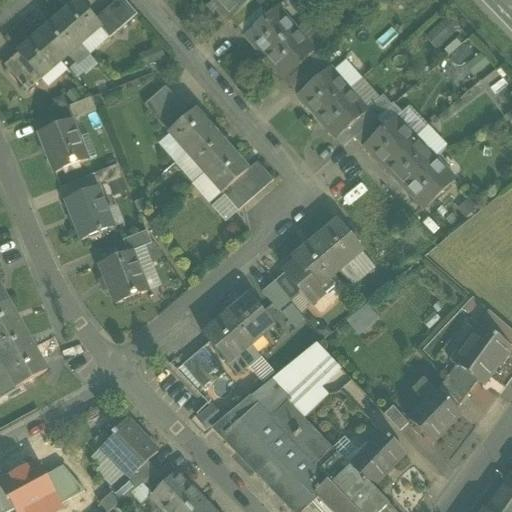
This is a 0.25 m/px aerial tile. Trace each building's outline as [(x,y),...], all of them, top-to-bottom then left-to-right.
[(134,16),(120,0),(113,0),(109,4),(126,23),(134,16)] [(210,0),(229,21),(251,1),(252,0),(210,0)] [(251,1),(230,20),(238,29),(259,10),(251,1)] [(90,20),(76,4),(55,22),(78,47),(79,47),(98,30),(98,29),(90,20)] [(126,23),(109,4),(101,11),(117,31),(126,23)] [(259,10),(238,29),(246,38),(267,19),(259,10)] [(246,38),(245,39),(263,60),(296,31),(278,10),(267,19),(246,38)] [(117,31),(101,11),(90,20),(98,29),(98,30),(107,40),(117,31)] [(427,38),(437,50),(463,29),(452,16),(427,38)] [(78,47),(55,22),(36,38),(59,63),(66,58),(78,47)] [(296,31),(263,60),(281,81),(304,62),(315,52),(296,31)] [(59,63),(36,38),(17,55),(39,81),(59,63)] [(78,47),(66,58),(76,69),(88,58),(79,47),(78,47)] [(145,66),(165,58),(161,48),(140,56),(145,66)] [(39,81),(17,55),(1,67),(23,94),(39,81)] [(304,62),(283,80),(291,89),(312,70),(304,62)] [(312,70),(291,89),(299,98),(320,79),(312,70)] [(299,98),(297,99),(316,120),(349,91),(330,70),(320,79),(299,98)] [(163,88),(143,105),(164,128),(183,111),(163,88)] [(349,91),(316,120),(334,141),(357,122),(367,112),(349,91)] [(89,98),(69,106),(74,118),(94,110),(89,98)] [(364,131),(354,140),(364,150),(396,119),(397,120),(402,115),(393,106),(364,131)] [(396,119),(364,150),(374,161),(375,160),(383,168),(382,169),(383,170),(414,140),(414,141),(426,129),(425,129),(407,110),(402,115),(397,120),(396,119)] [(194,113),(169,135),(186,153),(210,132),(194,113)] [(68,121),(37,133),(53,175),(85,162),(68,121)] [(357,122),(336,140),(344,149),(354,140),(364,131),(357,122)] [(210,132),(186,153),(203,173),(228,152),(210,132)] [(414,140),(383,170),(394,182),(395,181),(404,189),(403,190),(403,191),(434,161),(414,141),(414,140)] [(228,152),(203,173),(221,194),(229,188),(237,180),(246,173),(246,172),(228,152)] [(434,161),(403,191),(404,192),(405,191),(413,200),(423,211),(455,180),(454,180),(453,180),(434,161)] [(272,183),(255,164),(246,172),(246,173),(263,192),(272,183)] [(116,166),(95,174),(100,187),(121,179),(116,166)] [(246,173),(237,180),(254,199),(263,192),(246,173)] [(237,180),(229,188),(246,207),(254,199),(237,180)] [(229,188),(221,194),(238,213),(246,207),(229,188)] [(95,189),(64,200),(80,243),(111,232),(95,189)] [(337,224),(315,243),(339,272),(361,253),(337,224)] [(145,233),(120,243),(125,256),(129,254),(150,246),(145,233)] [(315,243),(292,262),(295,266),(284,274),(284,275),(300,293),(298,295),(298,296),(309,309),(334,288),(328,281),(339,272),(315,243)] [(361,253),(339,272),(352,288),(375,268),(361,253)] [(125,256),(99,266),(115,307),(146,295),(129,254),(125,256)] [(300,293),(284,275),(273,284),(289,303),(298,296),(298,295),(300,293)] [(289,303),(273,284),(262,294),(278,313),(289,303)] [(272,328),(248,299),(225,318),(249,347),(250,347),(272,328)] [(6,304),(0,307),(0,337),(19,327),(6,305),(7,304),(6,304)] [(377,320),(365,306),(345,323),(357,337),(377,320)] [(249,347),(225,318),(202,337),(226,366),(249,347)] [(480,329),(453,365),(450,363),(449,363),(455,368),(475,382),(482,387),(509,350),(477,326),(476,327),(480,329)] [(19,327),(0,337),(0,362),(2,367),(32,350),(19,327)] [(340,372),(315,346),(270,382),(290,403),(287,405),(302,422),(327,398),(320,390),(340,372)] [(249,347),(226,366),(235,376),(236,376),(247,367),(259,357),(250,347),(249,347)] [(32,350),(2,367),(16,390),(18,389),(45,374),(32,350)] [(218,368),(202,350),(192,359),(207,377),(208,377),(218,368)] [(259,357),(247,367),(262,385),(273,375),(259,357)] [(207,377),(192,359),(182,367),(201,390),(212,381),(208,377),(207,377)] [(16,390),(2,367),(0,368),(0,386),(5,396),(18,389),(16,390)] [(475,382),(455,368),(448,378),(467,396),(475,382)] [(467,396),(448,378),(437,394),(456,412),(467,396)] [(302,422),(287,405),(290,403),(270,382),(247,401),(326,484),(328,487),(346,468),(302,422)] [(437,394),(424,382),(413,394),(423,404),(407,421),(432,446),(460,417),(437,394)] [(326,484),(247,401),(216,427),(293,511),(307,500),(326,484)] [(211,402),(194,418),(208,433),(225,417),(211,402)] [(392,409),(383,417),(399,433),(408,425),(392,409)] [(155,451),(124,421),(108,437),(110,439),(100,449),(111,460),(112,460),(126,473),(130,477),(134,473),(145,461),(155,451)] [(346,468),(371,492),(372,491),(404,457),(380,433),(346,468)] [(145,461),(134,473),(143,484),(156,474),(145,461)] [(35,462),(0,484),(0,491),(8,504),(9,503),(14,511),(28,511),(31,510),(30,508),(54,493),(35,462)] [(156,474),(143,484),(152,494),(175,473),(167,465),(156,474)] [(371,492),(346,468),(328,487),(352,511),(392,511),(372,491),(371,492)] [(175,473),(152,494),(162,504),(159,507),(163,511),(185,511),(201,498),(176,471),(175,473)] [(130,477),(126,473),(112,484),(115,487),(96,502),(103,511),(108,511),(143,484),(134,473),(130,477)] [(511,511),(511,481),(510,479),(509,479),(485,511),(486,511),(511,511)] [(352,511),(328,487),(326,484),(307,500),(318,511),(352,511)] [(213,511),(201,498),(185,511),(213,511)]
